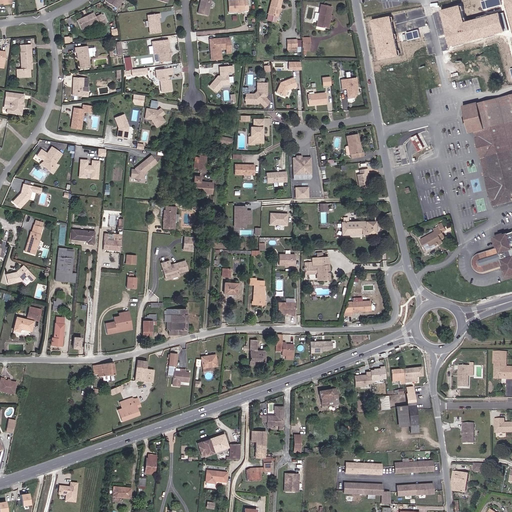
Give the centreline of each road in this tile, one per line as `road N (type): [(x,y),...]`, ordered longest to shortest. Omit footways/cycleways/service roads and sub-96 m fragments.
road 1 (residential): [(0,359),(109,358),(234,329),(379,327),(396,318),(390,272),(406,263)]
road 2 (secondary): [(368,351),(0,482)]
road 3 (residential): [(0,186),(51,105),(56,52),(47,15)]
road 4 (tertiary): [(378,117),(406,263)]
